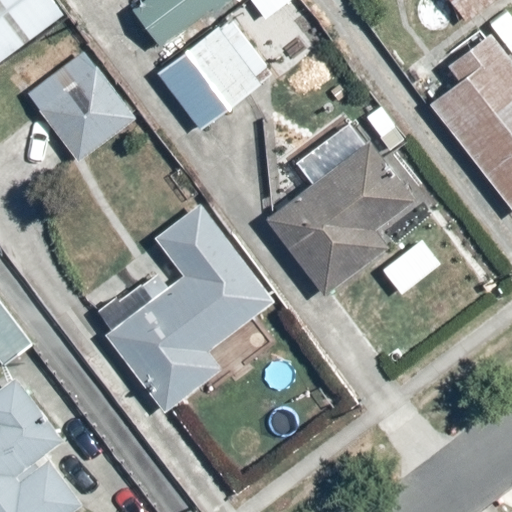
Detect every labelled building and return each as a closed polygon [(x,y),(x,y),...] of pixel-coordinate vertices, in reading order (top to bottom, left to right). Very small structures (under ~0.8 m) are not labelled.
[(0,0),(0,57),(61,11),(52,0),(0,0)] [(160,46),(219,2),(221,0),(143,0),(149,8),(138,16),(160,46)] [(489,0),(449,0),(463,19),(489,0)] [(273,73),(227,15),(156,72),(202,129),(273,73)] [(511,56),(487,24),(446,55),(461,74),(427,100),(511,210),(511,56)] [(132,116),(83,50),(27,92),(76,157),(132,116)] [(266,215),(325,289),(384,243),(372,227),(412,195),(366,136),(284,201),(266,215)] [(185,273),(152,298),(137,278),(102,305),(117,325),(106,333),(163,408),(219,366),(206,348),(272,298),(198,201),(155,233),(176,261),(185,273)] [(0,363),(35,339),(0,290),(0,363)] [(64,511),(81,500),(49,458),(71,441),(55,420),(16,369),(0,381),(0,511),(64,511)]
